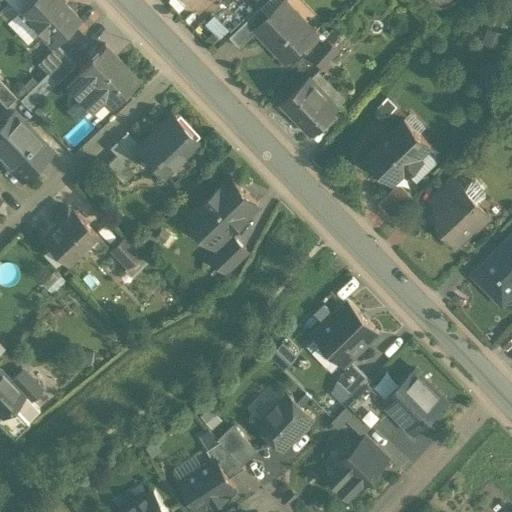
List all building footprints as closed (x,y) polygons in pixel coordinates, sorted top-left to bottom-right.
[(78,14),(64,0),(25,0),(20,6),(52,39),(78,14)] [(314,30),(285,0),(283,0),(269,13),(257,25),(259,27),(287,57),(301,44),(300,43),(314,30)] [(261,5),(230,34),(240,45),(259,27),(257,25),(269,13),(261,5)] [(327,36),(312,54),(324,64),(339,47),(340,47),(349,37),(335,24),(326,35),(327,36)] [(503,36),(488,30),(484,42),(499,47),(503,36)] [(57,42),(38,61),(47,70),(66,52),(57,42)] [(137,76),(104,42),(77,67),(79,69),(66,81),(90,106),(99,98),(105,105),(110,101),(137,76)] [(66,52),(47,70),(57,80),(75,62),(66,52)] [(310,74),(282,100),(312,131),(339,104),(310,74)] [(17,95),(0,78),(0,98),(6,105),(17,95)] [(51,148),(14,109),(0,122),(0,151),(11,164),(10,165),(21,176),(51,148)] [(171,111),(138,143),(164,171),(198,139),(171,111)] [(405,117),(368,153),(393,178),(405,167),(408,171),(421,158),(418,154),(430,143),(405,117)] [(134,168),(118,151),(106,162),(123,179),(134,168)] [(258,201),(231,174),(202,202),(203,203),(199,207),(210,219),(214,215),(228,230),(258,201)] [(453,174),(430,196),(440,206),(463,184),(453,174)] [(486,189),(476,178),(472,178),(464,185),(478,200),(486,193),(486,189)] [(399,184),(382,200),(393,212),(410,195),(399,184)] [(440,206),(437,209),(444,222),(441,225),(456,240),(476,221),(478,222),(488,213),(488,210),(478,200),(464,185),(463,184),(440,206)] [(71,207),(67,203),(56,214),(60,219),(42,235),(66,260),(97,231),(73,206),(71,207)] [(140,251),(123,233),(110,246),(126,264),(140,251)] [(234,235),(213,255),(226,268),(247,248),(234,235)] [(511,237),(498,252),(496,250),(475,271),(503,299),(511,289),(511,237)] [(377,329),(348,299),(315,331),(318,334),(342,359),(344,361),(377,329)] [(342,359),(318,334),(308,344),(332,368),(342,359)] [(285,363),(295,353),(283,340),(273,349),(285,363)] [(372,377),(354,360),(338,377),(343,381),(356,394),(369,380),(372,377)] [(446,397),(416,366),(384,396),(383,397),(391,406),(414,429),(446,397)] [(11,379),(0,367),(0,412),(1,414),(12,403),(23,392),(24,391),(19,386),(11,378),(11,379)] [(22,368),(11,378),(19,386),(30,376),(22,368)] [(50,397),(30,376),(19,386),(24,391),(23,392),(39,408),(50,397)] [(356,394),(349,401),(355,406),(372,423),(391,406),(383,397),(384,396),(369,380),(356,394)] [(356,394),(343,381),(336,388),(349,401),(356,394)] [(287,390),(277,401),(274,401),(268,407),(268,410),(258,420),(284,445),(313,415),(287,390)] [(349,401),(333,418),(340,425),(348,417),(347,415),(355,406),(349,401)] [(28,421),(12,403),(1,414),(0,412),(0,421),(13,435),(28,421)] [(258,448),(233,422),(218,436),(221,439),(243,462),(258,448)] [(366,433),(357,443),(354,440),(343,451),(346,454),(337,463),(360,486),(370,475),(372,477),(381,469),(378,467),(389,456),(366,433)] [(243,462),(221,439),(208,447),(213,457),(216,455),(229,475),(246,465),(243,462)] [(213,457),(181,477),(200,508),(214,499),(215,501),(224,495),(223,493),(235,485),(229,475),(216,455),(213,457)] [(169,511),(155,489),(117,511),(169,511)]
